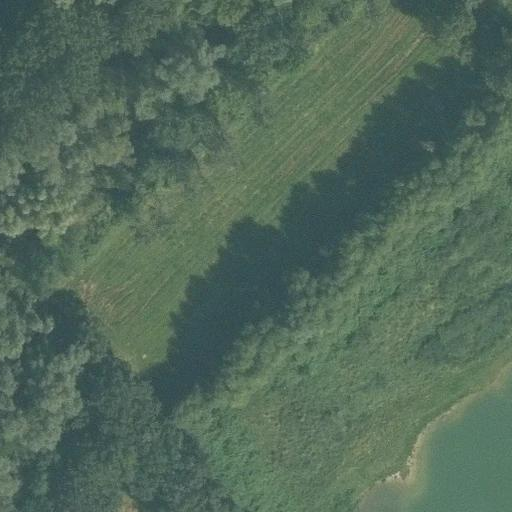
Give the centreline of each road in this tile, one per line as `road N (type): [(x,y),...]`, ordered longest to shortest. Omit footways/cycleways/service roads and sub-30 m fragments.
road 1 (track): [(57,511),(187,411),(511,103)]
road 2 (track): [(0,275),(190,511)]
